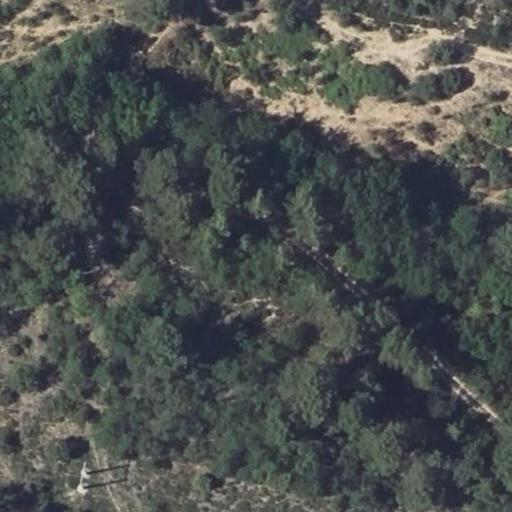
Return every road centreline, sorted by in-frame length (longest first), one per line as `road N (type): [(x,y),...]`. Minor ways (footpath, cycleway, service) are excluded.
road 1 (track): [(511,437),(338,274),(231,200),(105,150),(101,123),(161,30),(193,0)]
road 2 (track): [(294,0),(365,45),(437,39),(511,61)]
